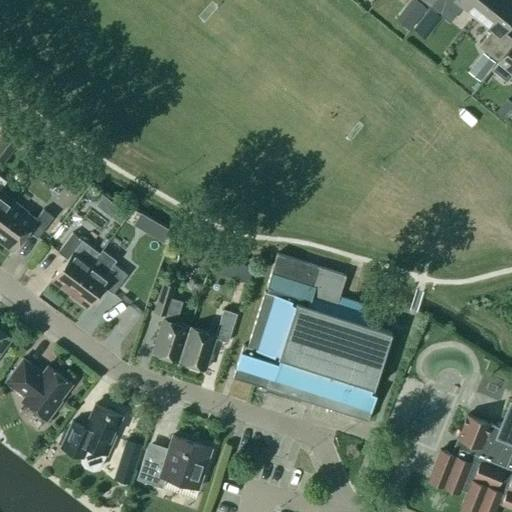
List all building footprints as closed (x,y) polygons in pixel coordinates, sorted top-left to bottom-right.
[(427,9),(415,0),(409,8),(408,9),(408,10),(419,19),(423,14),(427,9)] [(491,0),(434,0),(429,6),(449,22),(462,7),(477,18),(491,0)] [(479,46),(498,61),(498,62),(511,44),(511,39),(503,32),(511,20),(511,0),(491,0),(477,18),(492,30),(479,46)] [(420,20),(413,29),(426,39),(434,29),(421,19),(420,20)] [(498,61),(491,70),(506,82),(511,73),(511,44),(498,62),(498,61)] [(480,57),(468,72),(480,82),(495,63),(483,53),(480,57)] [(9,127),(0,138),(0,161),(2,163),(22,137),(9,127)] [(0,193),(0,188),(6,181),(0,176),(0,218),(12,203),(0,193)] [(107,199),(106,197),(103,195),(95,206),(103,211),(111,201),(107,199)] [(79,220),(89,207),(81,201),(72,214),(79,220)] [(53,217),(43,209),(35,220),(12,203),(0,218),(0,241),(12,251),(28,230),(37,237),(53,217)] [(145,216),(143,214),(140,213),(133,225),(141,230),(149,218),(145,216)] [(155,231),(150,239),(161,245),(166,237),(155,231)] [(67,259),(51,280),(69,293),(99,253),(72,233),(57,252),(67,259)] [(103,286),(112,293),(127,274),(113,264),(115,260),(102,250),(99,253),(69,293),(87,307),(103,286)] [(321,268),(276,253),(266,286),(269,287),(267,292),(264,291),(246,348),(249,348),(247,353),(240,351),(232,378),(264,388),(367,421),(376,394),(370,393),(372,388),(373,388),(391,332),(363,323),(369,306),(338,297),(345,275),(321,268)] [(240,264),(236,278),(249,282),(253,268),(240,264)] [(154,311),(164,314),(152,352),(177,360),(188,326),(176,322),(182,301),(171,298),(174,286),(163,282),(154,311)] [(180,361),(205,369),(215,338),(227,342),(236,314),(223,309),(215,335),(191,327),(180,361)] [(0,351),(10,338),(0,330),(0,351)] [(24,396),(21,400),(47,420),(61,401),(59,400),(71,384),(47,366),(42,373),(23,358),(5,381),(24,396)] [(457,438),(460,439),(456,447),(454,447),(451,454),(440,450),(428,480),(458,492),(459,488),(467,491),(459,509),(467,511),(493,511),(497,502),(511,508),(511,403),(510,403),(500,428),(467,415),(457,438)] [(106,454),(113,439),(112,439),(122,416),(94,404),(84,427),(71,421),(60,447),(83,457),(81,461),(84,466),(92,470),(98,469),(105,453),(106,454)] [(162,488),(165,478),(198,488),(211,448),(172,435),(166,453),(147,447),(136,479),(162,488)] [(133,442),(131,441),(126,440),(120,458),(136,463),(142,445),(133,442)]
